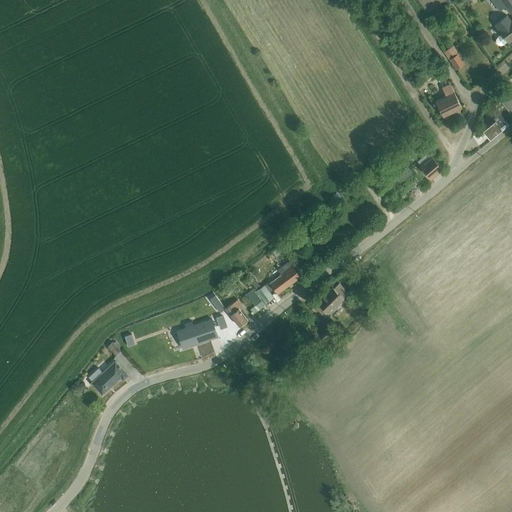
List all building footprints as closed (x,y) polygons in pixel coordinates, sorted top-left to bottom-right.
[(511,0),(493,0),(501,10),(506,6),(511,13),(511,12),(511,0)] [(495,24),(509,43),(511,40),(511,19),(511,21),(507,15),(495,24)] [(451,57),(460,51),(455,43),(446,50),(451,57)] [(460,53),(453,58),(458,66),(466,62),(460,53)] [(436,101),(442,116),(460,108),(450,85),(444,88),(443,85),(437,88),(442,98),(436,101)] [(495,119),(473,137),(479,147),(490,139),(511,121),(511,91),(510,89),(499,98),(500,99),(494,104),(498,109),(495,112),(497,115),(494,117),(495,119)] [(424,135),(415,140),(423,150),(426,148),(429,152),(417,162),(421,166),(420,166),(431,179),(443,169),(434,157),(438,154),(429,145),(424,135)] [(406,162),(379,185),(388,195),(415,173),(406,162)] [(281,246),(274,250),(277,255),(284,250),(281,246)] [(281,274),(270,283),(278,294),(301,276),(290,261),(278,270),(281,274)] [(256,291),(265,304),(274,297),(266,286),(265,285),(261,287),(254,277),(250,280),(257,290),(256,291)] [(318,303),(315,306),(322,314),(326,311),(329,314),(344,298),(343,297),(349,292),(340,282),(334,288),(333,286),(316,302),(318,303)] [(266,286),(274,297),(276,295),(268,285),(266,286)] [(247,295),(253,302),(255,305),(250,308),(252,310),(250,311),(253,315),(266,305),(265,304),(256,291),(254,288),(246,294),(247,295)] [(221,312),(226,309),(216,295),(211,299),(221,312)] [(253,302),(247,295),(243,298),(249,305),(253,302)] [(238,300),(226,309),(239,326),(249,319),(241,310),(244,307),(238,300)] [(185,328),(178,330),(184,348),(218,336),(211,319),(194,325),(193,321),(184,324),(185,328)] [(320,343),(317,346),(326,355),(330,350),(332,352),(345,339),(333,326),(318,341),(320,343)] [(116,340),(108,346),(116,355),(124,349),(116,340)] [(99,368),(88,377),(92,381),(91,382),(102,395),(121,377),(123,380),(129,375),(115,360),(102,372),(99,368)] [(85,382),(79,384),(81,391),(87,389),(85,382)] [(109,398),(115,389),(112,387),(105,396),(109,398)]
